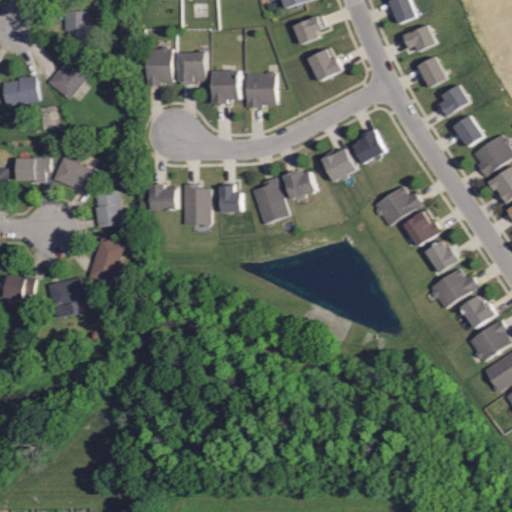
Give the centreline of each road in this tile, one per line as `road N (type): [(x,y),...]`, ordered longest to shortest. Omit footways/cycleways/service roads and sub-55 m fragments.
road 1 (residential): [(350,0),(414,135),(511,276)]
road 2 (residential): [(171,132),(202,147),(277,144),(386,85)]
